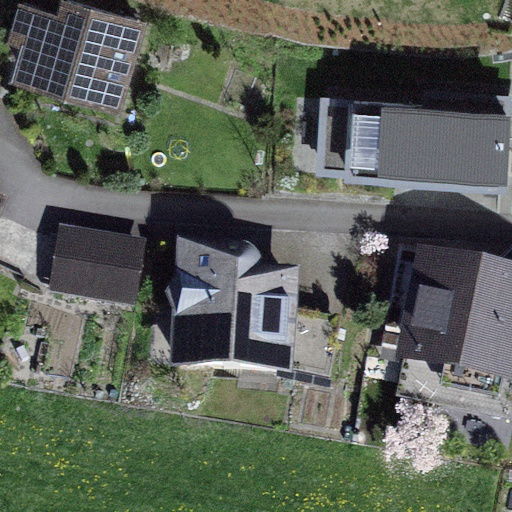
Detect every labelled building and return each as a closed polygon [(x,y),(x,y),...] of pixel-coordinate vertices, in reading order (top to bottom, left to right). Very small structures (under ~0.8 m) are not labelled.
[(103,0),(34,0),(11,69),(131,109),(161,19),(103,0)] [(315,65),(308,173),(484,185),(491,77),(315,65)] [(0,263),(20,220),(0,210),(0,263)] [(64,231),(54,298),(139,310),(149,243),(64,231)] [(194,257),(188,374),(309,380),(315,263),(194,257)] [(511,275),(403,257),(385,366),(511,386),(511,275)]
